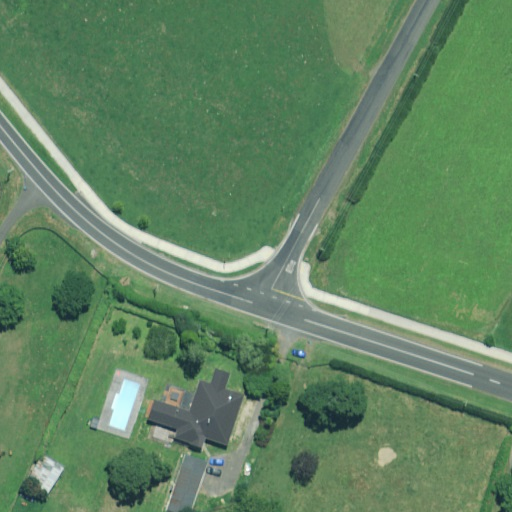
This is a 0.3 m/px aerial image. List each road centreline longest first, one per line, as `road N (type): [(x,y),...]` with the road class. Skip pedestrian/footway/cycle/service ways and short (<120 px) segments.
road 1 (residential): [(265,307),(429,0)]
road 2 (unclassified): [(0,125),(71,206),(132,254),(265,307)]
road 3 (unclassified): [(265,307),(511,388)]
